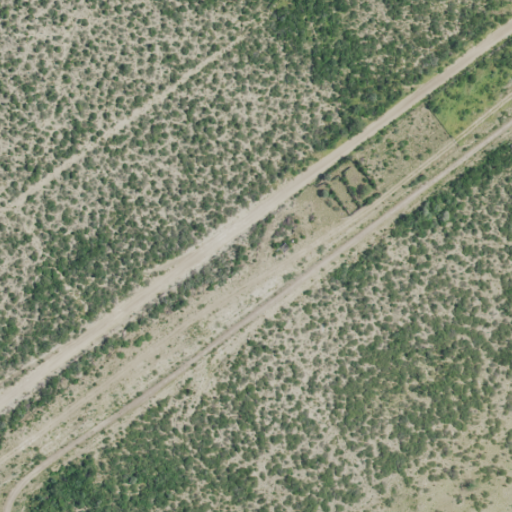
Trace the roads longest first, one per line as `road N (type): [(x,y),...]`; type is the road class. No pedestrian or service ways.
road 1 (residential): [(0,508),(27,496),(289,286),(511,124)]
road 2 (track): [(0,397),(511,25)]
